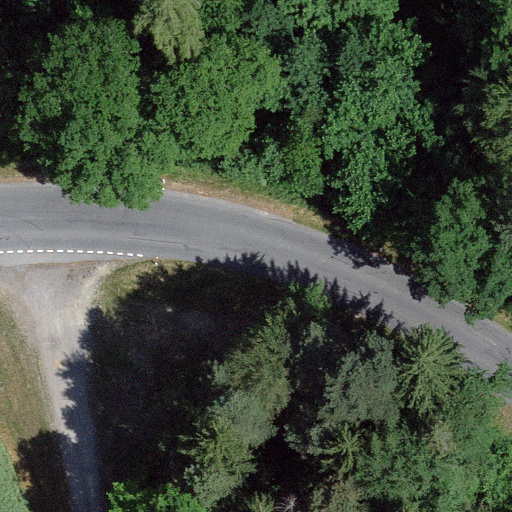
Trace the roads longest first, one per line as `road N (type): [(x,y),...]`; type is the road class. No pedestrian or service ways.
road 1 (tertiary): [(0,217),(122,217),(258,242),(415,304),(511,363)]
road 2 (track): [(40,214),(72,511)]
